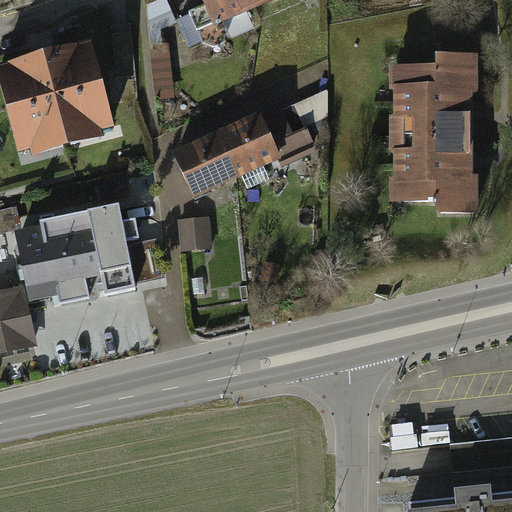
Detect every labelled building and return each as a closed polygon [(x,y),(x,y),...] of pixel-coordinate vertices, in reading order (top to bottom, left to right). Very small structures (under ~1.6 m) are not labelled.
[(252,0),(203,0),(217,31),(258,13),(252,0)] [(252,0),(258,13),(289,0),(252,0)] [(158,35),(179,26),(171,7),(151,16),(158,35)] [(124,37),(115,38),(118,108),(138,107),(135,37),(124,37)] [(95,43),(0,69),(0,74),(22,155),(33,152),(35,159),(110,138),(108,132),(119,129),(95,43)] [(152,54),(154,86),(173,85),(170,53),(152,54)] [(392,120),(392,139),(478,138),(478,120),(477,107),(481,107),(480,57),(441,58),(441,69),(392,69),(392,94),(398,94),(398,120),(392,120)] [(284,112),(263,122),(282,165),(284,170),(321,154),(315,141),(324,136),(326,98),(286,116),(284,112)] [(261,117),(218,136),(239,184),(244,182),(250,194),(272,183),(267,172),(282,165),(263,122),(261,117)] [(196,204),(239,184),(218,136),(174,155),(196,204)] [(478,166),(478,138),(392,139),(393,157),(399,157),(399,182),(394,182),(394,206),(442,206),(442,216),(482,216),(482,174),(478,174),(478,166)] [(120,209),(94,214),(106,271),(129,267),(133,288),(167,282),(159,243),(128,250),(120,209)] [(108,279),(106,271),(94,214),(18,230),(20,240),(0,244),(0,267),(23,263),(28,289),(31,306),(65,299),(63,288),(108,279)] [(211,220),(180,223),(183,257),(215,254),(211,220)] [(282,265),(264,263),(261,284),(279,286),(282,265)] [(230,275),(231,287),(242,286),(240,274),(230,275)] [(208,279),(193,280),(195,300),(210,298),(208,279)] [(0,356),(40,348),(31,306),(28,289),(0,294),(0,356)] [(511,439),(451,446),(455,475),(511,469),(511,439)] [(511,511),(511,498),(497,500),(496,491),(458,495),(459,504),(410,508),(410,511),(511,511)]
